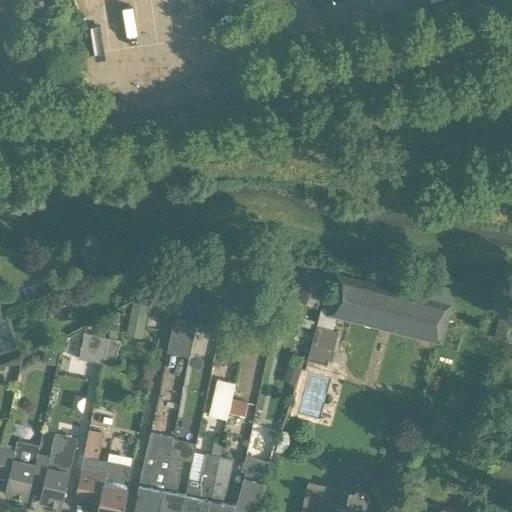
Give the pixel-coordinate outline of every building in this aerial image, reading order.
[(441,344),(451,305),(337,277),(327,316),(380,329),(441,344)] [(50,282),(54,293),(68,289),(64,278),(50,282)] [(317,310),(323,286),(296,279),(290,303),(317,310)] [(254,316),(254,302),(236,303),(236,317),(254,316)] [(217,335),(225,310),(204,304),(197,329),(217,335)] [(143,334),(146,318),(130,315),(127,331),(143,334)] [(189,357),(197,323),(174,318),(167,353),(189,357)] [(511,342),(511,320),(499,318),(494,339),(511,342)] [(315,325),(316,323),(299,319),(292,350),(308,354),(315,325)] [(315,325),(308,354),(307,359),(328,365),(332,350),(334,351),(339,331),(315,325)] [(80,359),(103,364),(109,338),(85,333),(80,359)] [(109,338),(103,364),(114,366),(120,340),(109,338)] [(45,351),(43,364),(55,365),(56,352),(45,351)] [(288,364),(282,380),(295,385),(301,368),(288,364)] [(227,420),(238,370),(224,367),(221,381),(218,380),(210,416),(227,420)] [(248,402),(232,398),(228,414),(245,418),(248,402)] [(123,511),(133,467),(97,459),(103,433),(89,430),(75,497),(99,502),(96,511),(123,511)] [(37,455),(32,479),(44,481),(39,502),(62,507),(77,438),(56,432),(50,458),(37,455)] [(511,433),(504,432),(500,446),(511,450),(511,433)] [(158,511),(173,439),(174,437),(149,433),(133,511),(158,511)] [(173,439),(158,511),(183,511),(187,494),(177,492),(183,460),(193,462),(196,444),(173,439)] [(3,447),(0,460),(0,471),(9,473),(5,494),(27,499),(32,479),(37,455),(40,446),(18,441),(16,450),(3,447)] [(213,442),(210,458),(219,460),(219,456),(222,444),(213,442)] [(511,450),(500,446),(488,485),(511,492),(511,450)] [(235,504),(233,511),(254,511),(270,463),(247,455),(241,471),(245,472),(235,505),(235,504)] [(219,456),(219,460),(208,511),(233,511),(235,504),(224,502),(233,459),(219,456)] [(189,485),(187,494),(183,511),(208,511),(219,460),(210,458),(206,457),(200,487),(189,485)] [(363,511),(371,478),(344,471),(340,490),(308,483),(301,511),(363,511)]
